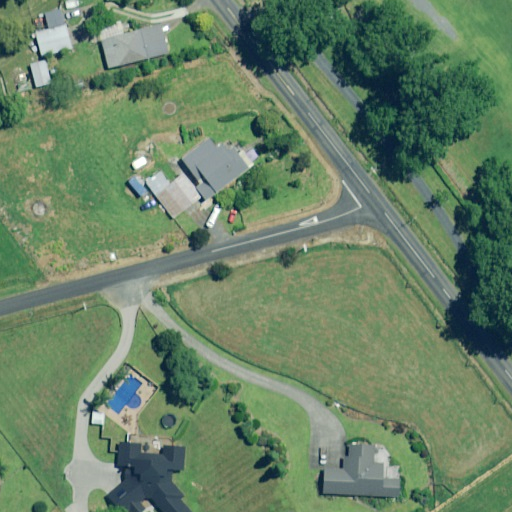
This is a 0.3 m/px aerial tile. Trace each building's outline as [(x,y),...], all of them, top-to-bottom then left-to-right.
[(72,50),(67,23),(37,30),(42,56),(72,50)] [(169,54),(162,25),(103,40),(110,68),(169,54)] [(52,84),(46,61),(32,64),(37,88),(52,84)] [(171,184),(163,174),(149,185),(174,218),(203,197),(204,196),(208,200),(255,165),(253,162),(259,157),(249,144),(243,149),(234,137),(220,148),(212,137),(182,159),(201,184),(198,186),(196,187),(195,188),(185,174),(171,184)] [(106,414),(93,412),(92,424),(104,425),(106,414)] [(163,511),(191,511),(182,501),(187,497),(167,475),(168,470),(184,471),(186,448),(165,446),(164,456),(141,454),(141,445),(120,443),(119,466),(133,467),(136,471),(108,496),(122,511),(144,511),(146,511),(140,504),(145,500),(153,500),(163,511)] [(375,446),(351,445),(350,454),(344,454),(343,468),(326,468),(325,494),(401,497),(402,480),(384,479),(385,464),(374,464),(375,446)]
